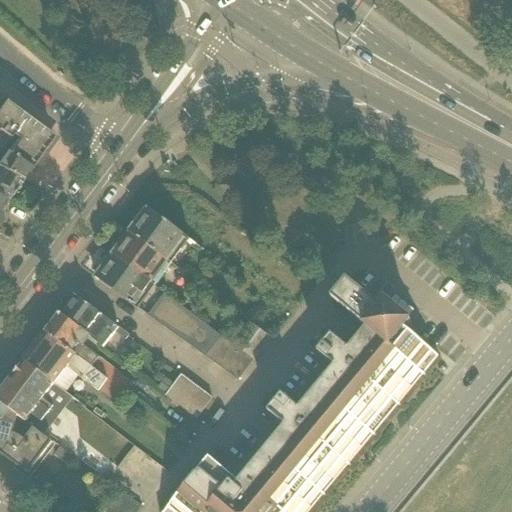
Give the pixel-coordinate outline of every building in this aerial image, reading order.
[(0,172),(21,184),(24,181),(53,140),(5,104),(0,110),(0,172)] [(0,199),(8,204),(8,202),(21,184),(0,172),(0,199)] [(195,243),(148,208),(140,219),(136,216),(127,227),(132,230),(130,233),(168,262),(178,249),(181,252),(187,245),(192,248),(195,243)] [(168,262),(130,233),(123,242),(119,239),(111,249),(116,254),(115,256),(147,280),(156,268),(161,271),(166,264),(170,267),(172,265),(168,262)] [(139,308),(148,296),(144,293),(151,284),(147,280),(115,256),(96,278),(138,309),(139,308)] [(332,298),(349,313),(365,326),(364,327),(367,329),(367,328),(426,377),(427,376),(424,374),(439,357),(406,329),(411,322),(386,301),(380,307),(347,280),(332,298)] [(164,294),(149,315),(164,326),(179,305),(164,294)] [(115,332),(127,340),(130,336),(75,295),(73,297),(72,297),(66,297),(62,302),(65,309),(60,314),(90,336),(99,343),(98,343),(103,347),(115,332)] [(179,305),(164,326),(174,334),(190,313),(179,305)] [(190,313),(174,334),(185,341),(200,321),(190,313)] [(116,371),(98,357),(92,352),(98,343),(99,343),(90,336),(60,314),(45,333),(46,333),(93,368),(125,394),(126,393),(133,384),(116,371)] [(200,321),(185,341),(195,349),(211,329),(200,321)] [(254,361),(271,338),(250,322),(233,345),(237,349),(254,361)] [(310,511),(323,496),(325,498),(327,496),(325,494),(348,466),(350,468),(352,466),(350,464),(373,436),(375,438),(377,436),(375,434),(398,406),(400,408),(402,406),(399,404),(423,376),(425,378),(426,377),(367,328),(367,329),(349,350),(332,336),(318,353),(330,362),(294,405),(283,396),(269,412),(281,422),(234,478),(210,458),(164,511),(310,511)] [(211,329),(195,349),(206,357),(221,337),(211,329)] [(46,333),(25,361),(24,362),(54,383),(66,368),(81,380),(80,382),(96,394),(98,392),(116,405),(125,394),(93,368),(46,333)] [(213,362),(229,342),(221,337),(206,357),(213,362)] [(213,362),(222,369),(237,349),(233,345),(229,342),(213,362)] [(237,349),(222,369),(239,381),(254,361),(237,349)] [(32,414),(50,427),(60,412),(42,400),(54,383),(24,362),(22,365),(21,364),(16,364),(12,370),(12,375),(13,376),(0,393),(0,403),(26,422),(32,414)] [(182,375),(174,385),(167,395),(166,396),(176,404),(192,383),(182,375)] [(159,388),(167,395),(174,385),(166,379),(159,388)] [(203,391),(192,383),(176,404),(187,412),(203,391)] [(213,399),(203,391),(187,412),(197,420),(213,399)] [(0,403),(0,453),(9,460),(33,427),(26,422),(0,403)] [(9,460),(29,475),(42,458),(44,458),(48,452),(47,450),(53,442),(33,427),(9,460)] [(55,456),(66,464),(72,456),(61,448),(55,456)] [(121,491),(106,511),(137,511),(141,507),(121,491)]
